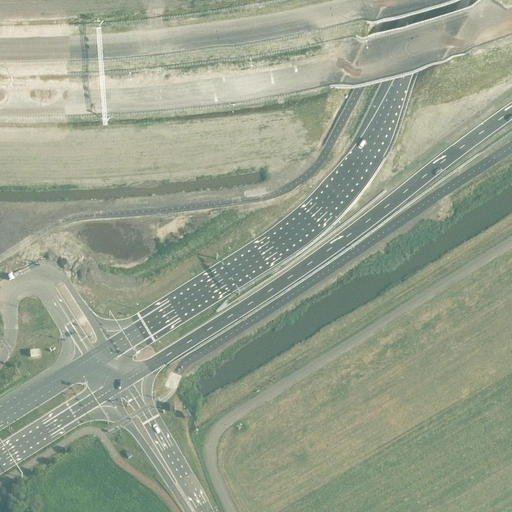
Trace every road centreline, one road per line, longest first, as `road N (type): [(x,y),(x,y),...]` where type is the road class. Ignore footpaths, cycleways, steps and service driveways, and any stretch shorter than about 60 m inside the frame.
road 1 (motorway): [(0,102),(254,82),(511,15)]
road 2 (motorway): [(436,0),(371,140),(328,201),(288,236),(108,351)]
road 3 (motorway): [(126,380),(331,247),(511,110)]
road 4 (motorway): [(391,0),(134,49),(0,55)]
road 5 (tertiary): [(108,351),(55,270),(22,272),(11,296)]
road 6 (secondary): [(207,511),(126,380)]
road 7 (secondary): [(109,391),(187,511)]
road 8 (trunk): [(0,459),(109,391)]
road 9 (tertiary): [(11,296),(35,287),(51,297),(91,362)]
